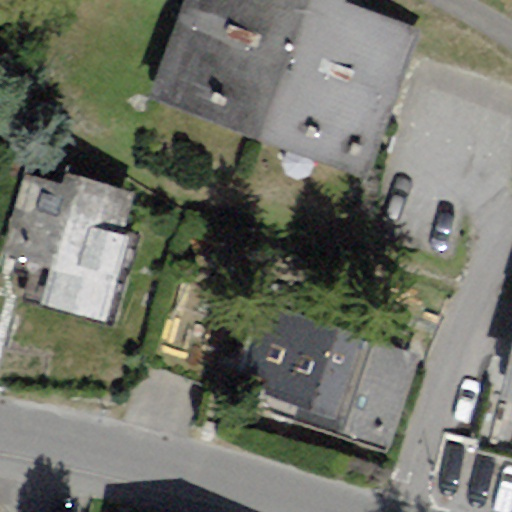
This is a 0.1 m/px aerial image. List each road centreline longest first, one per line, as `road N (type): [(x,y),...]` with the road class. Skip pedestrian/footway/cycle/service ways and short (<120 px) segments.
road 1 (residential): [(0,432),(322,511)]
road 2 (residential): [(511,229),(395,511)]
